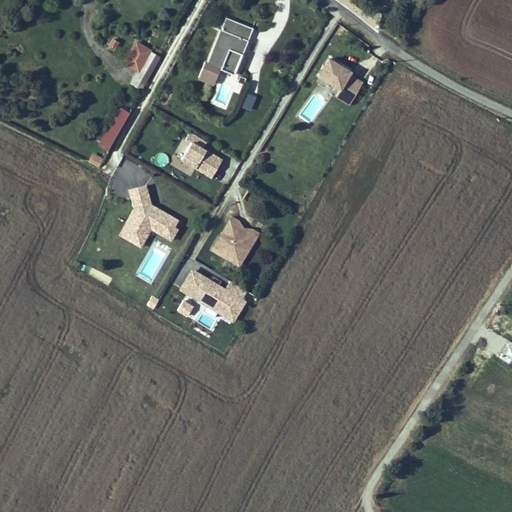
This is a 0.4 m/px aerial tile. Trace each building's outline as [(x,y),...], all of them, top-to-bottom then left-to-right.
[(222,29),(221,29),(207,63),(234,74),(242,54),(240,53),(242,47),(244,48),(247,40),(248,40),(253,27),(226,17),(222,29)] [(242,54),(248,40),(247,40),(244,48),(242,47),(240,53),(242,54)] [(150,50),(137,42),(125,63),(138,71),(150,50)] [(364,81),(351,73),(353,69),(331,55),(320,73),(342,87),(355,96),(364,81)] [(351,102),(355,96),(342,87),(338,93),(351,102)] [(243,106),(252,109),(256,94),(246,91),(243,106)] [(99,143),(110,149),(130,109),(119,104),(99,143)] [(169,164),(191,174),(194,167),(213,176),(224,154),(183,135),(169,164)] [(99,166),(102,161),(93,156),(89,161),(99,166)] [(180,216),(147,200),(153,188),(141,182),(116,232),(142,245),(151,228),(174,240),(180,227),(175,224),(180,216)] [(215,249),(231,260),(235,253),(239,255),(240,254),(245,247),(248,249),(251,248),(258,236),(253,233),(246,234),(244,233),(246,229),(239,225),(241,221),(234,216),(215,249)] [(231,260),(241,265),(251,248),(248,249),(245,247),(240,254),(239,255),(235,253),(231,260)] [(229,278),(226,284),(191,265),(178,290),(185,294),(176,310),(213,330),(219,318),(231,324),(250,290),(229,278)]
